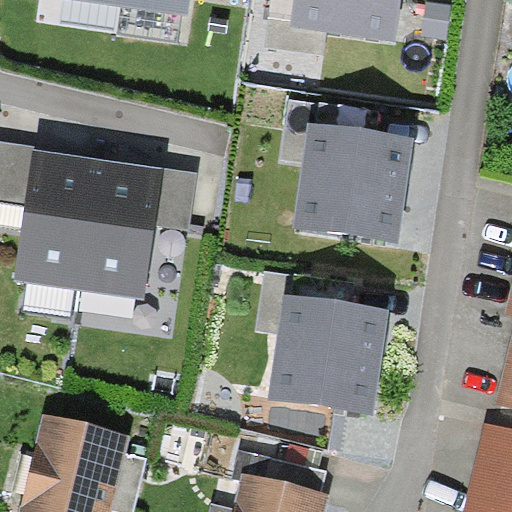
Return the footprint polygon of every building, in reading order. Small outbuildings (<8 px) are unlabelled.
[(52,0),(53,1),(119,10),(120,0),(52,0)] [(120,0),(119,10),(187,20),(190,0),(120,0)] [(293,26),(296,0),(270,0),(268,22),(293,26)] [(296,0),(293,26),(292,34),(394,49),(400,0),(296,0)] [(414,144),(308,130),(294,235),(399,249),(409,173),(414,144)] [(0,201),(26,205),(33,156),(34,149),(0,144),(0,201)] [(15,286),(81,295),(100,165),(76,162),(33,156),(26,205),(15,286)] [(100,165),(81,295),(145,304),(155,228),(163,174),(159,173),(125,169),(100,165)] [(159,170),(159,173),(163,174),(155,228),(187,233),(196,176),(159,170)] [(511,290),(506,317),(511,318),(511,337),(495,410),(511,413),(511,290)] [(389,316),(284,301),(269,406),(374,421),(385,345),(389,316)] [(130,438),(43,417),(20,511),(112,511),(125,456),(130,438)] [(511,511),(511,431),(486,425),(465,511),(511,511)] [(233,482),(240,484),(242,477),(323,496),(328,473),(240,452),(233,482)] [(134,511),(147,461),(125,456),(112,511),(134,511)] [(323,496),(242,477),(240,484),(233,511),(229,511),(213,508),(211,511),(324,511),(328,497),(323,496)]
